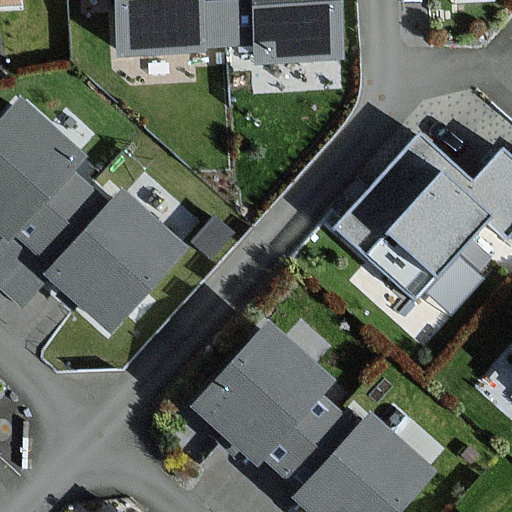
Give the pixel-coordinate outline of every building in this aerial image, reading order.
[(119,0),(123,52),(203,46),(199,0),(119,0)] [(252,0),(199,0),(203,46),(256,43),(252,0)] [(338,0),(252,0),(256,43),(257,59),(342,53),(338,0)] [(0,228),(8,236),(13,229),(70,167),(82,154),(21,100),(0,123),(0,228)] [(500,237),(511,223),(511,160),(505,153),(473,187),(422,139),(339,228),(416,300),(428,288),(453,311),(483,278),(476,272),(489,258),(470,240),(486,224),(500,237)] [(56,267),(112,205),(70,167),(13,229),(56,267)] [(123,193),(112,205),(56,267),(51,273),(111,327),(183,248),(123,193)] [(51,273),(56,267),(13,229),(8,236),(0,243),(0,278),(25,301),(51,273)] [(258,464),(264,457),(321,394),(333,381),(269,323),(193,406),(258,464)] [(321,394),(264,457),(301,491),(359,428),(321,394)] [(396,511),(433,471),(371,415),(359,428),(301,491),(297,496),(314,511),(396,511)]
